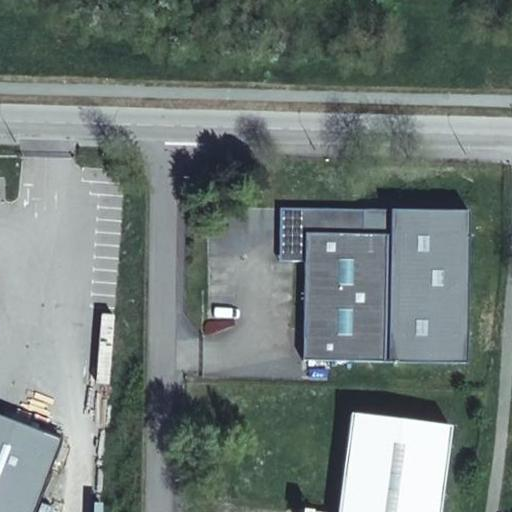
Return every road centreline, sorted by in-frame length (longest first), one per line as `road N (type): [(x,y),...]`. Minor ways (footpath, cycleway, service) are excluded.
road 1 (residential): [(169,123),(165,511)]
road 2 (residential): [(169,123),(511,138)]
road 3 (residential): [(0,119),(169,123)]
